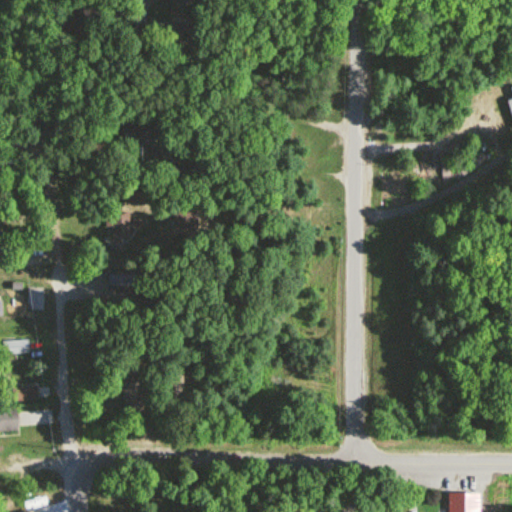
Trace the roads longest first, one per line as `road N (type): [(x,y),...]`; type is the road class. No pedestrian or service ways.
road 1 (residential): [(358,464),(359,0)]
road 2 (residential): [(80,470),(122,458),(358,464)]
road 3 (residential): [(80,470),(68,432),(55,219)]
road 4 (residential): [(511,464),(358,464)]
